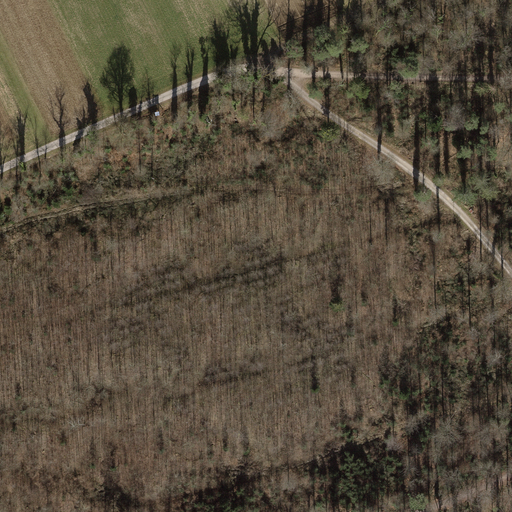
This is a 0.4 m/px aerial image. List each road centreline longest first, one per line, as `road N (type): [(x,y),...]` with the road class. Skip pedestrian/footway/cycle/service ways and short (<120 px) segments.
road 1 (track): [(511,272),(415,172),(277,72)]
road 2 (track): [(0,169),(246,65)]
road 3 (track): [(246,65),(511,78)]
road 4 (track): [(360,0),(246,65)]
